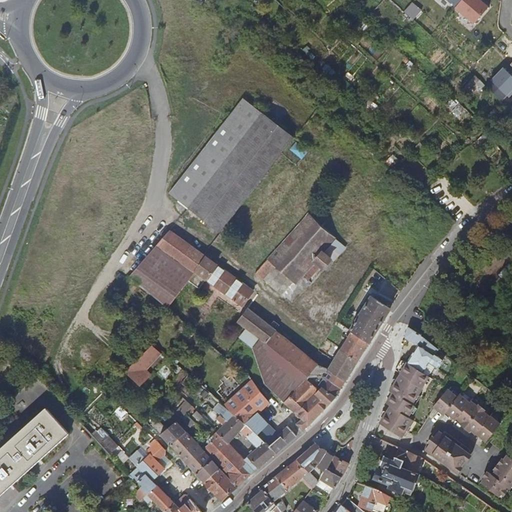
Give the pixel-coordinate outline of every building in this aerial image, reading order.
[(485,0),(447,0),(474,24),(491,5),(485,0)] [(361,35),(370,25),(363,20),(355,30),(361,35)] [(370,26),(380,35),(384,31),(374,22),(370,26)] [(187,208),(260,112),(242,95),(168,193),(187,208)] [(260,112),(187,208),(188,208),(220,233),(294,137),(260,112)] [(307,151),(295,142),(290,149),(302,158),(307,151)] [(322,268),(330,258),(323,252),(336,238),(308,213),(254,273),(262,280),(276,265),(296,283),(301,277),(315,262),(322,268)] [(130,276),(167,308),(188,280),(204,255),(169,230),(130,276)] [(334,261),(346,247),(336,238),(323,252),(330,258),(334,261)] [(204,255),(188,280),(199,288),(206,279),(243,306),(254,291),(204,255)] [(315,262),(301,277),(309,284),(322,268),(315,262)] [(35,274),(30,285),(46,293),(51,282),(35,274)] [(370,342),(391,309),(383,304),(372,297),(350,329),(352,331),(370,342)] [(307,376),(317,365),(247,308),(237,320),(248,328),(262,339),(260,342),(306,378),(307,376)] [(409,329),(406,335),(420,346),(409,361),(427,374),(434,366),(437,368),(444,359),(436,353),(438,349),(409,327),(409,329)] [(262,339),(248,328),(240,339),(252,348),(258,340),(260,342),(262,339)] [(358,361),(370,342),(352,331),(348,338),(344,335),(342,339),(346,341),(341,349),(358,361)] [(252,348),(252,350),(257,363),(263,382),(284,401),(305,379),(306,378),(260,342),(258,340),(252,348)] [(162,352),(153,344),(138,359),(147,367),(162,352)] [(170,344),(163,352),(178,365),(181,361),(179,359),(183,355),(170,344)] [(346,381),(358,361),(341,349),(339,348),(335,355),(337,356),(328,370),(346,381)] [(138,359),(125,372),(134,380),(147,367),(138,359)] [(380,420),(379,421),(405,431),(409,434),(418,434),(422,427),(430,416),(428,415),(432,409),(436,404),(431,400),(433,397),(432,396),(440,383),(427,374),(409,361),(406,360),(403,359),(397,368),(402,372),(391,389),(393,391),(387,401),(390,404),(380,420)] [(323,367),(317,365),(307,376),(317,376),(323,367)] [(341,388),(346,381),(328,370),(327,369),(322,376),(341,388)] [(335,397),(341,388),(322,376),(317,376),(307,376),(321,387),(335,397)] [(284,401),(296,413),(319,390),(305,379),(284,401)] [(226,406),(235,414),(257,436),(267,426),(258,414),(270,403),(253,381),(226,406)] [(307,427),(335,397),(321,387),(319,390),(296,413),(299,416),(297,418),(300,421),(297,424),(303,430),(307,427)] [(445,413),(447,411),(459,396),(450,389),(448,388),(436,404),(432,409),(428,415),(430,416),(435,407),(445,413)] [(457,417),(470,401),(461,393),(459,396),(447,411),(456,418),(457,417)] [(482,406),(472,399),(470,401),(457,417),(467,424),(468,423),(473,417),(482,406)] [(196,410),(191,406),(187,410),(192,415),(196,410)] [(482,406),(473,417),(468,423),(467,424),(477,432),(479,430),(483,425),(492,414),(482,406)] [(146,423),(147,422),(151,417),(156,412),(152,408),(141,418),(146,423)] [(0,495),(69,434),(48,410),(0,452),(0,495)] [(254,472),(276,454),(257,436),(235,414),(228,421),(226,419),(220,425),(222,427),(216,432),(227,443),(234,437),(237,440),(240,438),(236,434),(240,431),(255,446),(249,452),(251,454),(244,461),(254,472)] [(493,431),(501,421),(492,414),(483,425),(479,430),(477,432),(488,439),(489,438),(488,437),(493,431)] [(151,417),(147,422),(153,428),(158,423),(151,417)] [(160,434),(170,445),(186,431),(176,421),(160,434)] [(379,421),(401,436),(405,431),(379,421)] [(276,454),(296,436),(288,426),(278,434),(269,425),(267,426),(257,436),(276,454)] [(186,431),(170,445),(178,453),(194,440),(186,431)] [(237,487),(254,472),(244,461),(227,443),(216,432),(213,435),(216,439),(212,442),(206,435),(199,441),(228,472),(227,474),(227,476),(237,487)] [(210,432),(206,435),(212,442),(216,439),(213,435),(210,432)] [(427,451),(458,474),(472,454),(440,432),(438,435),(427,451)] [(375,435),(372,444),(387,451),(391,442),(375,435)] [(156,442),(153,438),(142,448),(146,451),(156,442)] [(178,453),(188,464),(204,451),(194,440),(178,453)] [(146,451),(149,455),(156,462),(164,456),(165,450),(156,442),(146,451)] [(314,445),(297,459),(315,477),(315,476),(323,468),(332,456),(314,445)] [(423,457),(401,447),(396,459),(385,454),(382,463),(385,465),(383,470),(379,469),(377,478),(387,482),(386,485),(402,491),(404,487),(414,490),(415,491),(420,477),(416,475),(423,457)] [(188,464),(196,473),(212,459),(204,451),(188,464)] [(511,455),(509,454),(501,465),(511,473),(511,455)] [(137,465),(146,474),(151,480),(163,469),(156,462),(149,455),(137,465)] [(164,456),(156,462),(163,469),(170,462),(164,456)] [(350,463),(347,462),(332,456),(323,468),(342,476),(343,475),(350,463)] [(196,473),(204,481),(220,468),(212,459),(196,473)] [(297,459),(279,474),(288,485),(290,483),(301,474),(308,481),(306,483),(309,487),(315,477),(297,459)] [(511,488),(511,473),(501,465),(493,475),(508,486),(511,489),(511,488)] [(221,500),(237,487),(227,476),(220,468),(204,481),(216,494),(221,500)] [(335,487),(342,476),(323,468),(315,476),(315,477),(334,486),(335,487)] [(508,486),(493,475),(490,473),(483,483),(500,496),(508,486)] [(147,495),(156,485),(151,480),(146,474),(138,481),(142,486),(140,488),(147,495)] [(261,488),(263,491),(273,502),(276,500),(274,498),(288,485),(279,474),(261,488)] [(478,495),(448,474),(444,479),(455,487),(455,488),(467,496),(465,498),(473,503),(478,495)] [(416,510),(418,511),(430,481),(428,480),(416,510)] [(165,511),(175,504),(156,485),(147,495),(142,499),(147,504),(150,502),(158,510),(160,508),(163,511),(165,511)] [(386,511),(392,495),(368,486),(362,505),(385,511),(386,511)] [(511,489),(508,486),(500,496),(504,499),(511,489)] [(413,495),(414,490),(404,487),(402,491),(413,495)] [(263,491),(248,504),(255,511),(261,511),(269,505),(275,511),(282,511),(275,504),(273,502),(263,491)] [(181,511),(201,511),(186,494),(175,504),(181,511)] [(348,497),(344,504),(353,511),(363,511),(364,511),(348,497)] [(488,502),(480,497),(475,504),(482,510),(488,502)] [(275,504),(282,511),(284,511),(288,509),(281,499),(275,504)] [(317,511),(318,511),(303,500),(295,509),(292,511),(317,511)] [(342,502),(335,511),(337,511),(353,511),(344,504),(342,502)]
